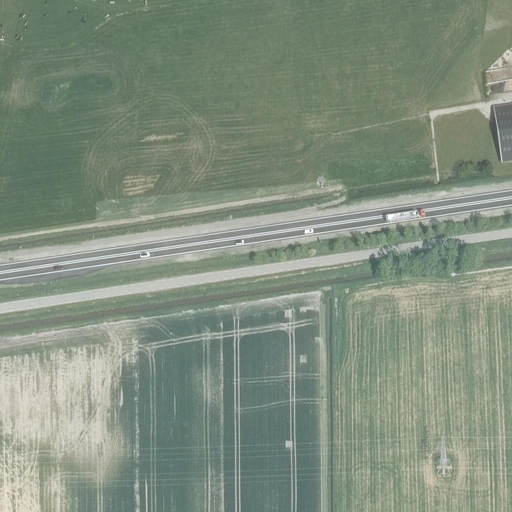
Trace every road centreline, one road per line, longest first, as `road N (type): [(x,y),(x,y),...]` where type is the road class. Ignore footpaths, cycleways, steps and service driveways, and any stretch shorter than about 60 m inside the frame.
road 1 (unclassified): [(0,314),(511,234)]
road 2 (trunk): [(0,272),(511,198)]
